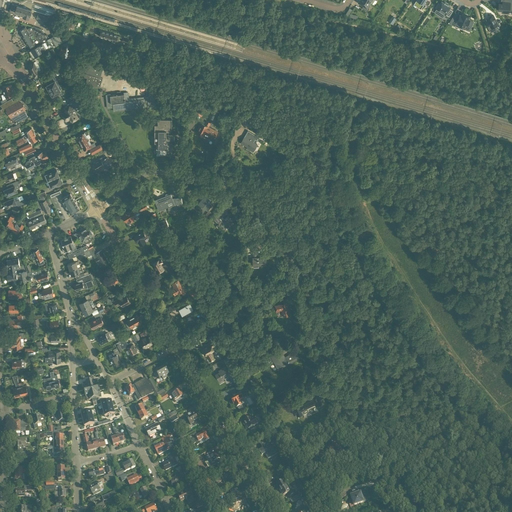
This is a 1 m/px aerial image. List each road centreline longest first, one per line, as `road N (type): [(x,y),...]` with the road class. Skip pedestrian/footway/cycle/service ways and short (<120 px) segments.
road 1 (residential): [(415,511),(344,405),(302,276),(256,206),(211,180),(162,172),(133,178),(98,210)]
road 2 (track): [(511,69),(237,0)]
road 3 (secondary): [(269,511),(175,346)]
road 4 (secondary): [(98,210),(3,58)]
road 5 (secondary): [(175,346),(98,210)]
